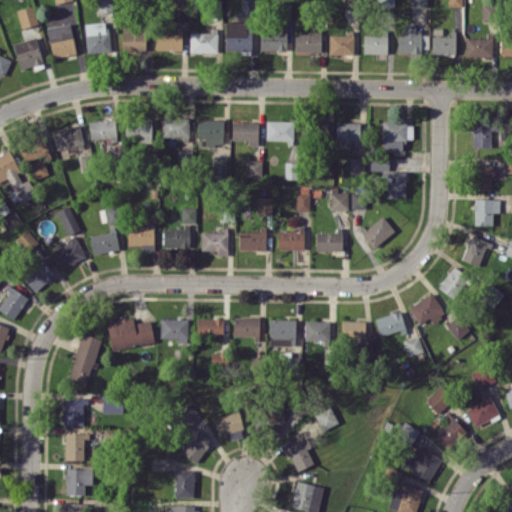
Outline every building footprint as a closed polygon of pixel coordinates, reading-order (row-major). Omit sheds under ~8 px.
[(37,24),(34,5),(17,9),(20,27),(37,24)] [(250,50),(250,21),(226,20),(225,49),(250,50)] [(85,22),(86,51),(109,50),(108,21),(85,22)] [(53,57),(76,52),(69,22),(46,27),(53,57)] [(398,33),(397,52),(421,52),(421,48),(429,48),(429,34),(421,34),(421,26),(404,25),(404,33),(398,33)] [(155,49),(181,49),(182,30),(156,29),(155,49)] [(259,49),(286,50),(286,30),(260,29),(259,49)] [(189,51),(217,52),(217,31),(190,31),(189,51)] [(145,32),(121,32),(121,49),(145,49),(145,32)] [(320,51),(321,33),(294,32),(294,51),(320,51)] [(353,54),(353,33),(329,33),(328,53),(353,54)] [(387,53),(387,34),(363,34),(363,52),(387,53)] [(456,34),(432,34),(431,54),(455,55),(456,34)] [(465,56),(492,57),(492,36),(465,35),(465,56)] [(19,68),(42,63),(37,37),(14,42),(19,68)] [(500,55),(511,54),(511,37),(500,38),(500,55)] [(10,59),(0,54),(0,47),(0,70),(5,73),(10,59)] [(189,117),(162,116),(161,137),(189,137),(189,117)] [(89,120),(90,140),(116,138),(115,118),(89,120)] [(125,137),(141,137),(141,141),(151,142),(152,118),(126,118),(125,137)] [(197,137),(205,138),(204,144),(223,144),(223,119),(197,119),(197,137)] [(293,120),(266,120),(266,140),(293,141),(293,120)] [(327,120),(314,120),(314,134),(327,134),(327,120)] [(248,140),(248,145),(257,145),(258,121),(232,121),(231,139),(248,140)] [(359,122),(336,121),(336,139),(358,140),(359,122)] [(404,150),(404,138),(412,138),(413,121),(382,121),(382,149),(404,150)] [(491,123),(473,122),(472,146),(490,146),(491,123)] [(83,142),(79,123),(52,130),(56,149),(83,142)] [(25,161),(49,153),(44,138),(20,145),(25,161)] [(0,153),(0,181),(8,177),(14,189),(9,192),(14,204),(35,194),(28,178),(23,181),(8,150),(0,153)] [(228,156),(214,155),(213,177),(227,178),(228,156)] [(363,157),(349,158),(350,173),(363,172),(363,157)] [(388,170),(389,158),(370,158),(370,169),(386,170),(385,197),(405,197),(406,171),(388,170)] [(29,165),(35,179),(49,173),(43,159),(29,165)] [(245,175),(261,176),(262,160),(246,159),(245,175)] [(503,171),(511,171),(511,159),(504,159),(503,171)] [(284,178),(297,178),(297,162),(285,162),(284,178)] [(490,190),(491,178),(495,178),(495,165),(473,164),(473,189),(490,190)] [(310,191),(296,191),(297,210),(310,209),(310,191)] [(348,191),(330,192),(330,209),(348,209),(348,191)] [(351,191),(351,208),(365,208),(365,191),(351,191)] [(272,213),(272,196),(256,196),(256,213),(272,213)] [(492,225),(492,212),(499,212),(499,198),(474,198),(474,224),(492,225)] [(80,228),(69,205),(56,211),(67,234),(80,228)] [(181,222),(196,222),(196,206),(181,206),(181,222)] [(362,231),(374,246),(394,230),(382,215),(362,231)] [(154,249),(153,225),(127,226),(128,245),(142,244),(142,249),(154,249)] [(162,227),(162,246),(188,247),(189,227),(162,227)] [(278,228),(277,248),(304,248),(304,229),(278,228)] [(37,244),(29,229),(16,236),(24,251),(37,244)] [(239,229),(239,248),(266,249),(266,230),(239,229)] [(90,234),(92,253),(118,249),(116,230),(90,234)] [(201,230),(200,249),(216,250),(216,254),(227,254),(228,230),(201,230)] [(315,250),(340,250),(340,232),(315,232),(315,250)] [(461,259),(479,266),(489,241),(470,234),(461,259)] [(52,249),(59,267),(84,257),(77,238),(52,249)] [(22,277),(35,291),(54,273),(41,259),(22,277)] [(438,287),(454,298),(468,277),(452,266),(438,287)] [(493,307),(503,292),(488,282),(478,297),(493,307)] [(0,302),(0,310),(13,319),(28,296),(11,286),(0,302)] [(408,307),(419,323),(428,317),(432,322),(445,313),(430,292),(408,307)] [(375,318),(380,336),(406,327),(400,310),(375,318)] [(154,341),(150,319),(134,323),(132,316),(106,322),(112,349),(154,341)] [(259,317),(233,316),(232,335),(259,336),(259,317)] [(187,318),(160,317),(160,337),(178,337),(178,342),(187,342),(187,318)] [(223,318),(197,317),(197,336),(223,336),(223,318)] [(295,345),(296,319),(269,318),(269,345),(295,345)] [(329,320),(304,320),(304,341),(329,341),(329,320)] [(365,338),(365,320),(341,320),(341,337),(358,338),(358,350),(365,350),(365,343),(371,343),(372,338),(365,338)] [(0,350),(9,327),(0,323),(0,350)] [(100,338),(81,332),(67,381),(86,386),(100,338)] [(421,351),(417,336),(404,339),(408,355),(421,351)] [(472,373),(478,388),(495,380),(489,365),(472,373)] [(424,399),(437,412),(449,400),(437,387),(424,399)] [(123,412),(123,395),(102,395),(102,412),(123,412)] [(466,406),(473,425),(498,415),(490,396),(466,406)] [(64,424),(86,424),(85,397),(64,397),(64,424)] [(196,462),(211,440),(190,426),(200,413),(186,403),(174,419),(194,433),(181,451),(196,462)] [(315,413),(322,429),(338,423),(331,406),(315,413)] [(286,414),(268,407),(261,426),(279,433),(286,414)] [(230,439),(245,435),(238,411),(213,417),(217,435),(229,432),(230,439)] [(435,434),(447,445),(463,428),(452,417),(435,434)] [(396,435),(411,443),(419,429),(404,421),(396,435)] [(64,458),(84,459),(85,433),(65,433),(64,458)] [(296,470),(313,462),(306,447),(310,445),(306,437),(286,446),(296,470)] [(404,468),(430,480),(441,456),(415,444),(404,468)] [(84,494),(84,483),(92,483),(93,468),(65,467),(65,494),(84,494)] [(193,469),(173,469),(173,496),(193,496),(193,469)] [(322,484),(295,481),(292,507),(319,510),(322,484)] [(405,511),(415,511),(422,490),(395,481),(387,506),(405,511)] [(82,511),(82,503),(64,503),(64,511),(82,511)]
